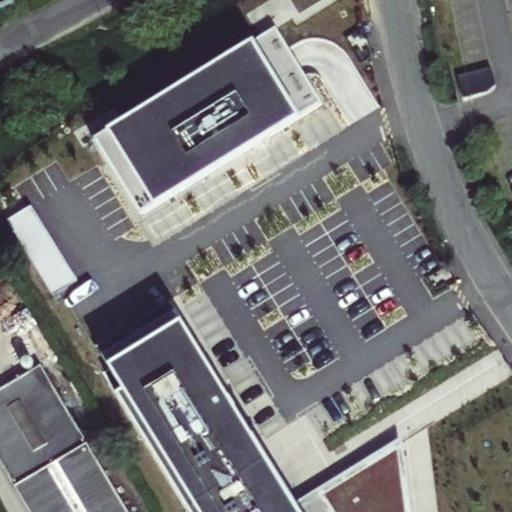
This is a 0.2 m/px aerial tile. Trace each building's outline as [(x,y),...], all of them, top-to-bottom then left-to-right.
[(0,0),(0,10),(20,0),(0,0)] [(474,22),(444,26),(451,73),(480,68),(474,22)] [(275,30),(91,138),(141,218),(322,105),(275,30)] [(182,324),(109,369),(123,392),(117,396),(188,511),(409,511),(400,444),(297,509),(182,324)] [(129,511),(41,364),(0,388),(0,460),(30,511),(129,511)]
